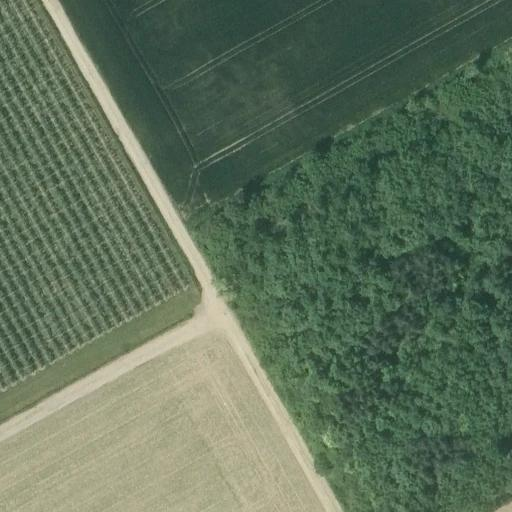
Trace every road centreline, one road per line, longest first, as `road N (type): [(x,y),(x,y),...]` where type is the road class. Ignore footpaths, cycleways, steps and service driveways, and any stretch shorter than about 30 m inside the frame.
road 1 (track): [(221,320),(43,0)]
road 2 (track): [(0,441),(221,320)]
road 3 (track): [(330,511),(221,320)]
